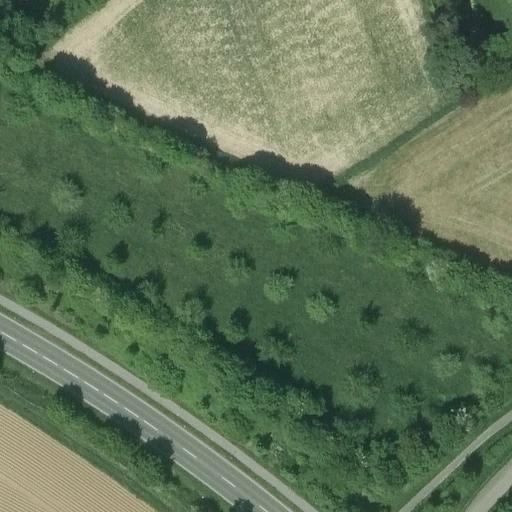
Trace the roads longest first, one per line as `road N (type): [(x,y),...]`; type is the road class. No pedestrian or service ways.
road 1 (secondary): [(0,325),(86,368),(280,511)]
road 2 (track): [(0,418),(143,511)]
road 3 (track): [(511,420),(412,511)]
